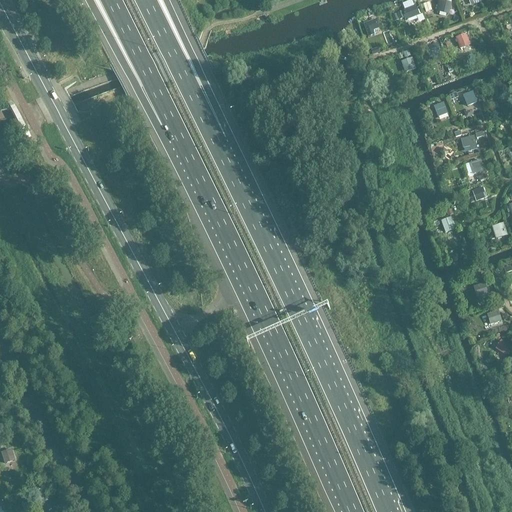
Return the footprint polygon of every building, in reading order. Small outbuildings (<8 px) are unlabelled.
[(449,14),(452,0),(439,0),(437,11),(449,14)] [(421,23),(415,8),(401,14),(407,29),(421,23)] [(377,18),(364,23),(369,37),(382,32),(377,18)] [(468,33),(453,38),(459,56),(474,52),(468,33)] [(432,60),(443,56),(437,43),(426,47),(432,60)] [(416,71),(410,57),(396,63),(402,77),(416,71)] [(503,78),(491,82),(497,98),(509,94),(503,78)] [(468,109),(479,107),(475,91),(464,94),(468,109)] [(451,114),(443,100),(430,106),(437,121),(451,114)] [(476,148),(470,135),(457,142),(463,154),(476,148)] [(470,162),(474,174),(485,171),(481,159),(470,162)] [(478,181),(487,179),(486,172),(477,174),(478,181)] [(482,183),(466,188),(470,200),(486,195),(482,183)] [(447,216),(434,221),(441,239),(454,234),(447,216)] [(503,224),(489,229),(495,243),(508,238),(503,224)] [(485,283),(469,288),(474,302),(490,297),(485,283)] [(499,310),(487,315),(491,325),(503,320),(499,310)] [(510,348),(495,340),(488,353),(503,361),(510,348)] [(16,461),(12,450),(1,453),(5,465),(16,461)] [(47,501),(41,490),(32,496),(37,506),(47,501)]
